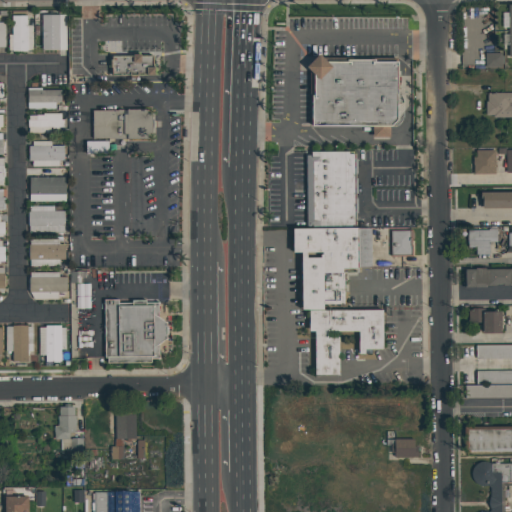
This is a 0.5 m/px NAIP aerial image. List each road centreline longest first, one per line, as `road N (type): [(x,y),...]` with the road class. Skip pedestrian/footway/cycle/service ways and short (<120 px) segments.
road 1 (residential): [(437,0),(441,511)]
road 2 (primary): [(213,0),(207,260)]
road 3 (residential): [(0,388),(241,388)]
road 4 (primary): [(241,388),(242,168)]
road 5 (primary): [(242,168),(246,0)]
road 6 (primary): [(207,260),(206,387)]
road 7 (primary): [(206,387),(207,511)]
